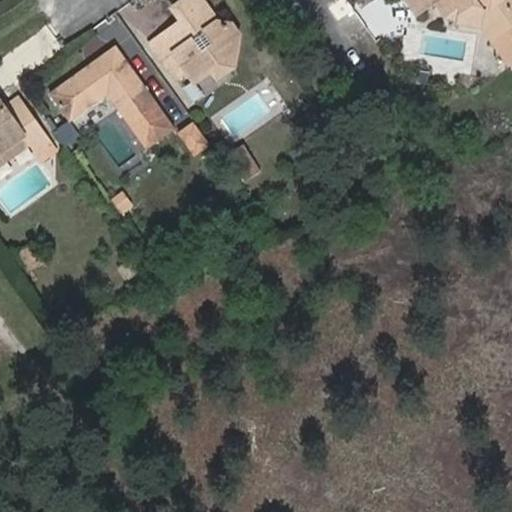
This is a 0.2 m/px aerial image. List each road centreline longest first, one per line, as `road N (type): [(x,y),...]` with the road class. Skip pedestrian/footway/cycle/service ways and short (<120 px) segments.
road 1 (track): [(0,322),(142,511)]
road 2 (residential): [(412,115),(326,0)]
